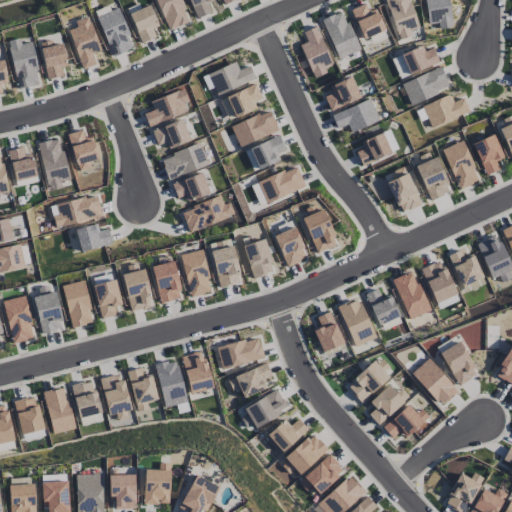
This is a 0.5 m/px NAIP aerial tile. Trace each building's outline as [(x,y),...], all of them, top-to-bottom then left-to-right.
[(155,0),(167,30),(189,21),(180,0),(155,0)] [(212,0),(188,0),(197,18),(211,11),(207,3),(212,0)] [(409,29),(418,26),(408,0),(384,0),(398,39),(411,35),(409,29)] [(424,0),(428,24),(438,22),(438,28),(452,26),(448,0),(424,0)] [(350,9),(363,39),(384,29),(375,8),(368,11),(364,3),(350,9)] [(152,28),(158,25),(149,4),(129,13),(141,42),(155,36),(152,28)] [(134,47),(118,7),(96,16),(112,56),(134,47)] [(359,49),(342,10),(321,19),(338,59),(359,49)] [(74,20),(76,26),(68,29),(82,68),(96,63),(92,53),(100,50),(88,15),(74,20)] [(312,75),(333,67),(316,25),(302,31),(307,41),(299,44),(312,75)] [(31,41),(21,43),(20,38),(7,40),(17,88),(39,84),(31,41)] [(66,65),(62,42),(53,44),(52,39),(39,42),(46,79),(62,75),(60,67),(66,65)] [(424,50),(421,44),(391,58),(400,78),(438,62),(432,47),(424,50)] [(216,94),(255,79),(249,65),(238,69),(235,62),(202,75),(207,89),(213,86),(216,94)] [(401,83),(410,104),(449,87),(440,66),(401,83)] [(332,93),(324,96),(330,110),(359,97),(350,76),(329,85),(332,93)] [(253,101),(261,97),(255,83),(219,99),(228,119),(256,108),(253,101)] [(149,99),(152,110),(143,113),(147,124),(187,112),(184,102),(187,101),(184,89),(149,99)] [(463,97),(453,101),(449,93),(422,105),(432,128),(470,111),(463,97)] [(336,128),(347,123),(350,132),(378,120),(369,98),(331,114),(336,128)] [(230,126),(239,146),(277,129),(269,109),(230,126)] [(511,113),(502,118),(505,125),(498,128),(511,158),(511,113)] [(168,148),(190,140),(182,118),(151,130),(157,145),(165,142),(168,148)] [(68,132),(77,171),(107,164),(102,140),(94,142),(92,136),(84,137),(82,129),(68,132)] [(363,148),(355,151),(361,165),(398,149),(389,129),(360,141),(363,148)] [(471,142),(484,174),(498,169),(494,159),(502,156),(493,133),(471,142)] [(276,153),(284,150),(279,135),(250,146),(258,169),(280,161),(276,153)] [(69,179),(59,137),(36,143),(48,190),(61,187),(59,181),(69,179)] [(479,180),(461,140),(440,148),(458,189),(479,180)] [(159,158),(168,179),(208,163),(199,142),(159,158)] [(36,176),(31,153),(24,154),(22,146),(8,149),(14,180),(36,176)] [(414,165),(430,200),(451,190),(435,156),(414,165)] [(250,184),(259,204),(304,186),(296,165),(250,184)] [(209,192),(201,172),(171,184),(176,198),(186,194),(188,200),(209,192)] [(400,212),(420,204),(407,172),(387,181),(400,212)] [(49,206),(55,227),(102,215),(96,193),(49,206)] [(228,202),(223,204),(220,196),(180,210),(188,231),(233,215),(228,202)] [(316,253),(337,244),(322,209),(301,217),(316,253)] [(0,241),(11,238),(6,217),(0,218),(0,241)] [(76,227),(79,250),(111,245),(108,228),(98,230),(97,224),(76,227)] [(511,224),(502,228),(511,256),(511,224)] [(306,257),(293,226),(272,235),(286,266),(306,257)] [(491,278),(498,275),(501,282),(511,277),(511,272),(495,234),(475,243),(491,278)] [(240,281),(229,238),(207,243),(219,287),(240,281)] [(252,277),(273,271),(263,238),(242,245),(252,277)] [(0,248),(0,271),(24,267),(20,244),(0,248)] [(179,254),(189,296),(211,291),(201,248),(179,254)] [(485,283),(472,254),(464,257),(460,248),(447,254),(463,292),(485,283)] [(455,293),(441,259),(420,268),(434,302),(455,293)] [(150,266),(159,302),(181,297),(172,260),(150,266)] [(142,262),(126,264),(127,272),(122,273),(128,311),(149,307),(142,262)] [(412,270),(391,279),(409,319),(429,310),(412,270)] [(121,303),(113,278),(91,285),(101,318),(114,314),(112,306),(121,303)] [(70,327),(92,322),(83,280),(61,284),(70,327)] [(391,296),(382,299),(378,288),(366,292),(379,330),(401,323),(391,296)] [(31,297),(41,333),(63,327),(53,291),(31,297)] [(34,337),(23,295),(1,301),(12,343),(34,337)] [(458,300),(456,295),(436,303),(439,308),(458,300)] [(358,297),(337,305),(353,346),(374,338),(358,297)] [(322,351),(343,342),(329,310),(315,316),(319,326),(313,329),(322,351)] [(263,357),(258,336),(216,346),(222,368),(263,357)] [(456,385),(476,375),(460,341),(440,351),(456,385)] [(511,384),(511,342),(494,375),(511,384)] [(189,393),(211,388),(202,350),(180,355),(189,393)] [(383,370),(388,366),(378,355),(345,385),(360,402),(389,376),(383,370)] [(441,405),(457,390),(427,357),(410,373),(441,405)] [(186,401),(176,359),(153,364),(164,407),(186,401)] [(242,396),(274,383),(266,362),(227,379),(232,390),(239,387),(242,396)] [(148,408),(146,402),(157,399),(151,376),(142,378),(140,367),(126,370),(136,411),(148,408)] [(99,377),(106,414),(129,410),(122,373),(99,377)] [(98,413),(93,381),(72,383),(76,416),(98,413)] [(369,402),(375,408),(368,414),(378,424),(403,401),(388,384),(369,402)] [(74,428),(63,386),(42,391),(52,433),(74,428)] [(241,418),(248,430),(287,407),(276,388),(242,408),(246,415),(241,418)] [(21,440),(43,436),(36,396),(14,400),(21,440)] [(0,442),(13,439),(4,403),(0,404),(0,442)] [(420,409),(415,413),(407,404),(382,427),(391,437),(399,430),(405,437),(427,416),(420,409)] [(79,418),(81,425),(102,420),(100,412),(79,418)] [(283,419),(266,434),(281,451),(307,429),(298,418),(289,426),(283,419)] [(281,461),(296,477),(327,448),(312,432),(281,461)] [(511,463),(511,468),(510,474),(511,474),(511,448),(508,447),(502,459),(511,463)] [(312,497),(343,471),(329,454),(297,480),(312,497)] [(169,470),(143,469),(142,503),(168,504),(169,470)] [(75,511),(101,511),(101,473),(75,474),(75,511)] [(109,501),(113,501),(113,508),(135,508),(134,473),(108,474),(109,501)] [(460,511),(462,511),(479,484),(460,473),(443,502),(460,511)] [(179,509),(187,511),(198,511),(200,508),(206,511),(217,484),(193,474),(179,509)] [(340,511),(364,491),(349,474),(316,504),(323,511),(340,511)] [(46,511),(67,511),(67,480),(40,481),(41,507),(47,507),(46,511)] [(8,484),(8,511),(34,511),(34,483),(8,484)] [(468,511),(493,511),(501,499),(481,488),(468,511)] [(368,511),(376,506),(366,495),(347,511),(368,511)] [(511,511),(511,499),(509,498),(502,511),(511,511)]
